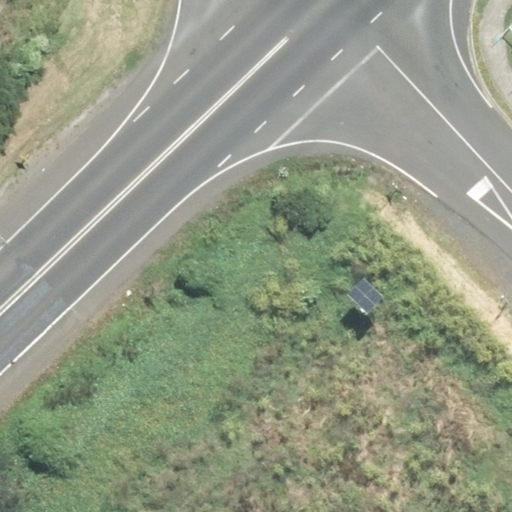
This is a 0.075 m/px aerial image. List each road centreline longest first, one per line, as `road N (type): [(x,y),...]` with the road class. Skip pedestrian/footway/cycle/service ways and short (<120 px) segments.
road 1 (secondary): [(328,2),(0,317)]
road 2 (tertiary): [(328,2),(511,191)]
